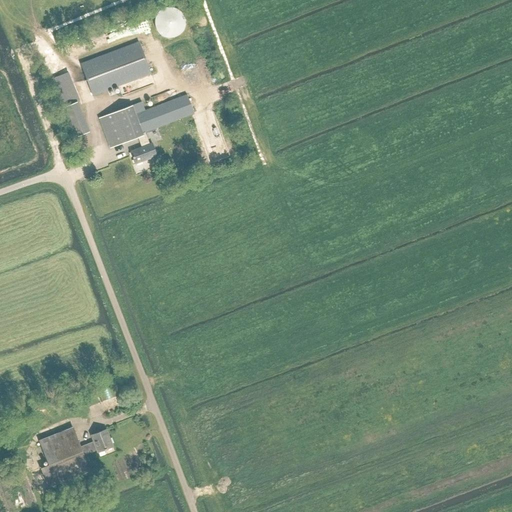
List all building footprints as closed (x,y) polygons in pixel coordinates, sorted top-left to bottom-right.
[(167,7),(164,8),(162,9),(160,10),(158,12),(157,14),(155,16),(154,18),(154,21),(154,23),(154,26),(155,28),(156,31),(158,33),(160,35),(162,36),(164,37),(167,38),(169,38),(172,38),(174,37),(177,36),(179,35),(181,33),(182,31),(183,29),(184,26),(185,24),(185,21),(184,19),(183,16),(182,14),(181,12),(179,10),(177,9),(174,8),(172,7),(170,7),(167,7)] [(87,50),(116,40),(112,30),(83,41),(87,50)] [(139,41),(80,64),(92,96),(151,74),(139,41)] [(56,74),(67,102),(80,97),(69,69),(56,74)] [(174,85),(172,74),(162,76),(163,87),(174,85)] [(142,102),(99,118),(110,148),(138,137),(141,147),(130,151),(135,164),(156,156),(152,143),(149,144),(145,132),(194,114),(187,95),(145,111),(142,102)] [(63,107),(60,108),(66,122),(72,139),(79,136),(89,132),(88,130),(76,102),(63,107)] [(85,158),(78,161),(82,171),(89,168),(85,158)] [(98,452),(113,446),(106,429),(90,435),(93,441),(80,446),(72,427),(39,440),(48,464),(40,467),(48,487),(89,470),(83,454),(96,449),(98,452)]
